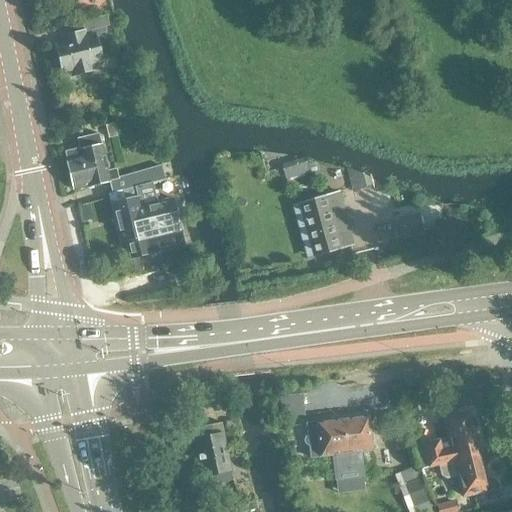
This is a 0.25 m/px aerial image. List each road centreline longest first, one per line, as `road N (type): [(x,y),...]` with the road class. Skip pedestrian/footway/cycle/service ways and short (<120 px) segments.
road 1 (residential): [(56,352),(0,20)]
road 2 (secondary): [(56,352),(270,334)]
road 3 (residential): [(304,394),(511,353)]
road 4 (secondary): [(447,311),(270,334)]
road 5 (tertiary): [(84,511),(56,352)]
